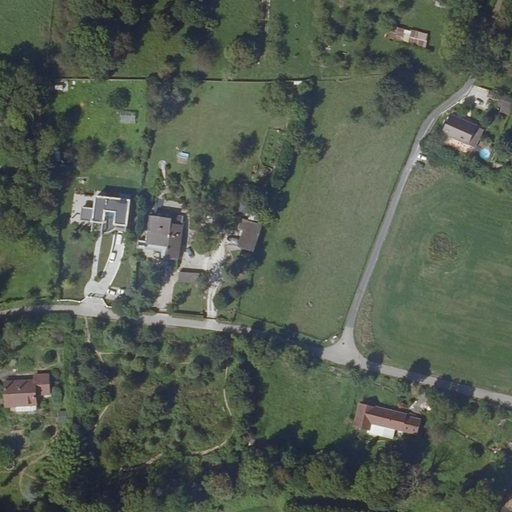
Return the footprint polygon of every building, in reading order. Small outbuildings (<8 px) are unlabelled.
[(391,25),(388,39),(425,47),(428,33),(391,25)] [(494,106),(493,110),(510,115),(511,106),(511,96),(472,86),(469,99),(494,106)] [(135,121),(135,111),(120,110),(120,121),(135,121)] [(468,146),(475,126),(449,116),(441,134),(468,146)] [(72,206),(90,209),(92,197),(74,194),(72,206)] [(241,219),(233,247),(253,253),(261,225),(241,219)] [(111,252),(124,253),(127,228),(92,224),(90,237),(78,235),(76,248),(99,250),(99,253),(111,254),(111,252)] [(182,237),(148,232),(147,243),(161,245),(161,251),(169,252),(169,256),(178,257),(182,237)] [(111,254),(99,253),(98,260),(99,260),(100,260),(101,260),(102,260),(104,260),(105,259),(106,259),(107,259),(108,258),(109,257),(110,257),(111,256),(123,257),(124,253),(111,252),(111,254)] [(179,271),(178,282),(192,282),(193,272),(179,271)] [(5,404),(35,402),(34,395),(48,394),(47,375),(33,375),(33,384),(4,385),(5,404)] [(354,428),(370,432),(372,425),(396,431),(418,436),(422,422),(407,418),(408,416),(360,404),(354,428)] [(67,421),(66,410),(58,411),(59,422),(67,421)] [(372,425),(370,432),(370,434),(394,440),(396,431),(372,425)]
